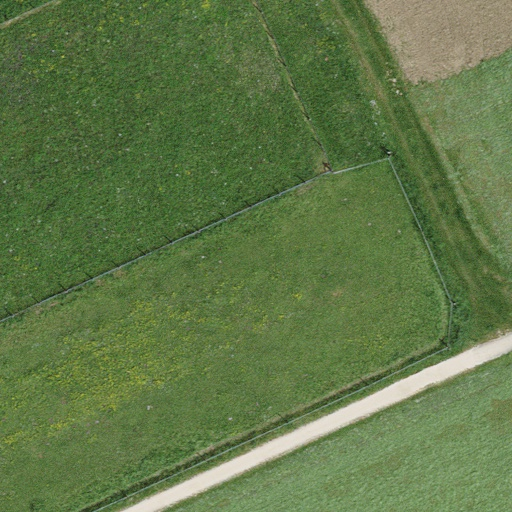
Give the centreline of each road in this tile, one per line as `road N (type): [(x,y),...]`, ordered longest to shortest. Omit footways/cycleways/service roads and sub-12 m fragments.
road 1 (track): [(511,333),(125,511)]
road 2 (track): [(331,0),(510,334)]
